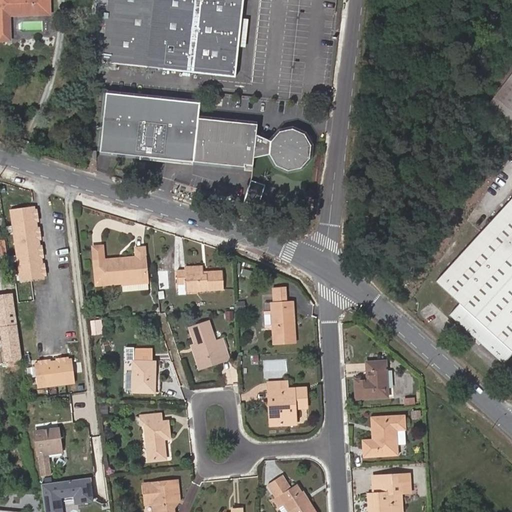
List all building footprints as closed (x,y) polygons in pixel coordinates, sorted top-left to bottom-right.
[(49,13),(48,0),(0,0),(0,29),(9,29),(8,14),(49,13)] [(242,0),(108,0),(102,62),(234,76),(242,0)] [(0,39),(9,39),(9,29),(0,29),(0,39)] [(511,74),(485,109),(511,129),(511,74)] [(99,152),(192,163),(197,121),(199,104),(106,93),(99,152)] [(257,128),(197,121),(192,163),(252,171),(254,160),(267,158),(274,169),(286,175),(299,172),(308,162),(310,149),(303,137),(291,131),(278,134),(268,144),(256,138),(257,128)] [(259,204),(265,182),(250,178),(244,200),(259,204)] [(503,364),(511,353),(511,198),(436,282),(460,303),(449,315),(503,364)] [(44,279),(44,275),(43,270),(43,265),(41,256),(41,251),(40,246),(39,239),(38,233),(37,227),(36,221),(35,215),(35,209),(34,206),(11,209),(21,282),(44,279)] [(148,281),(145,258),(144,246),(134,247),(134,259),(101,261),(100,246),(91,247),(92,262),(94,286),(106,285),(121,284),(148,281)] [(220,273),(202,274),(186,275),(185,271),(177,271),(178,284),(186,284),(187,292),(222,290),(220,273)] [(272,289),(273,304),(285,303),(285,288),(272,289)] [(14,293),(0,294),(0,353),(1,362),(22,360),(14,293)] [(245,311),(244,303),(236,304),(236,311),(245,311)] [(295,343),(292,303),(285,303),(273,304),(271,304),(273,344),(295,343)] [(99,322),(90,323),(91,335),(100,334),(99,322)] [(196,359),(225,349),(222,340),(215,342),(208,322),(189,329),(194,344),(191,346),(196,359)] [(200,369),(229,359),(225,349),(196,359),(200,369)] [(154,393),(155,362),(150,362),(150,352),(134,351),(134,361),(132,392),(154,393)] [(72,358),(67,359),(62,359),(57,360),(50,361),(44,362),(38,363),(35,364),(38,388),(75,382),(72,358)] [(388,398),(386,362),(367,363),(368,380),(355,380),(356,399),(388,398)] [(22,379),(14,379),(14,391),(22,391),(22,379)] [(274,410),(275,426),(296,424),(295,409),(306,408),(305,388),(288,389),(268,390),(269,410),(274,410)] [(145,425),(149,461),(166,460),(163,440),(170,439),(168,422),(161,422),(160,414),(140,416),(141,425),(145,425)] [(404,430),(403,416),(372,418),(373,441),(362,441),(363,457),(396,454),(395,430),(404,430)] [(46,449),(61,447),(58,429),(34,432),(40,477),(50,475),(47,455),(46,449)] [(401,511),(401,494),(411,493),(410,473),(386,475),(386,483),(372,484),(373,494),(373,511),(401,511)] [(386,483),(386,475),(372,476),(372,484),(386,483)] [(268,485),(275,498),(278,496),(283,505),(287,511),(315,511),(303,492),(301,493),(296,485),(290,489),(282,476),(268,485)] [(91,478),(43,485),(47,511),(64,511),(62,498),(73,496),(75,504),(95,502),(91,478)] [(179,501),(177,482),(144,485),(146,505),(152,504),(153,511),(173,511),(172,502),(179,501)] [(278,496),(275,498),(269,502),(274,511),(283,505),(278,496)]
